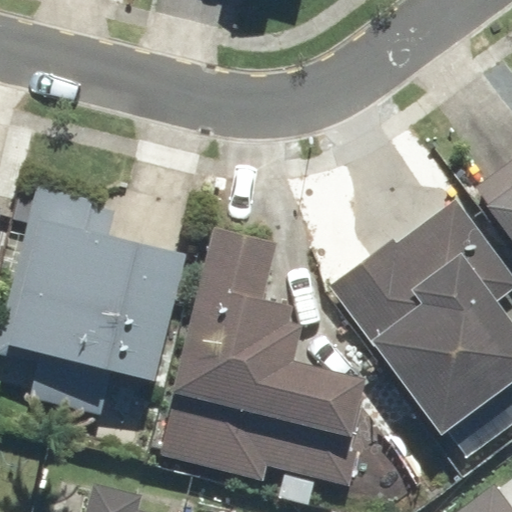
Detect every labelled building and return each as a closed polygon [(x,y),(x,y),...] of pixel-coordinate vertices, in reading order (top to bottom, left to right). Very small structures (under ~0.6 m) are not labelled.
[(511,158),(473,188),(511,239),(511,158)] [(29,395),(101,412),(111,370),(151,380),(183,250),(108,232),(114,206),(33,186),(0,320),(0,352),(37,361),(29,395)] [(392,233),(326,282),(438,433),(511,377),(511,250),(481,209),(470,217),(454,195),(396,239),(392,233)] [(157,455),(267,481),(270,468),(351,487),(359,451),(347,448),(364,374),(291,356),(299,322),(284,319),(288,301),(262,295),(275,242),(210,227),(157,455)] [(511,511),(511,509),(492,483),(454,511),(511,511)] [(137,511),(141,496),(93,485),(85,511),(137,511)]
